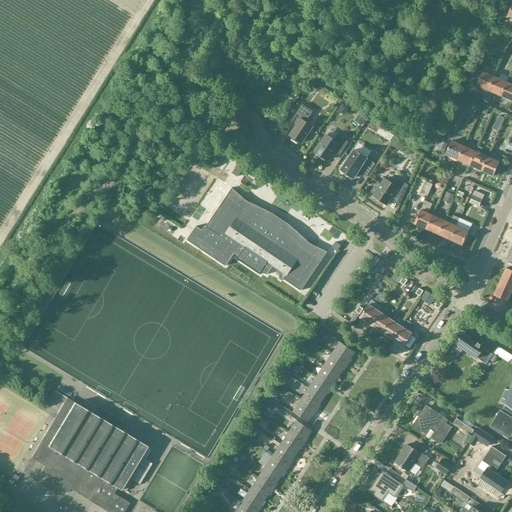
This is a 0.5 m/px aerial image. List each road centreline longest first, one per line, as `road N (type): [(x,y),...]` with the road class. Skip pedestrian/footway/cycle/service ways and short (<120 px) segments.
road 1 (residential): [(322,511),(466,296)]
road 2 (residential): [(373,227),(262,153)]
